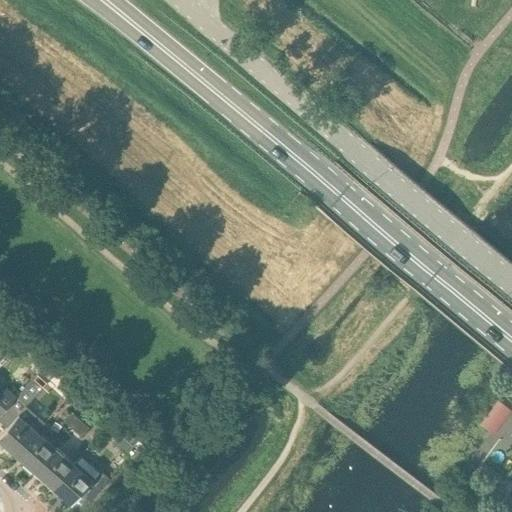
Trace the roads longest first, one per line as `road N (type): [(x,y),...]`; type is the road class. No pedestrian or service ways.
road 1 (primary): [(511,342),(99,0)]
road 2 (unclassified): [(511,284),(189,10)]
